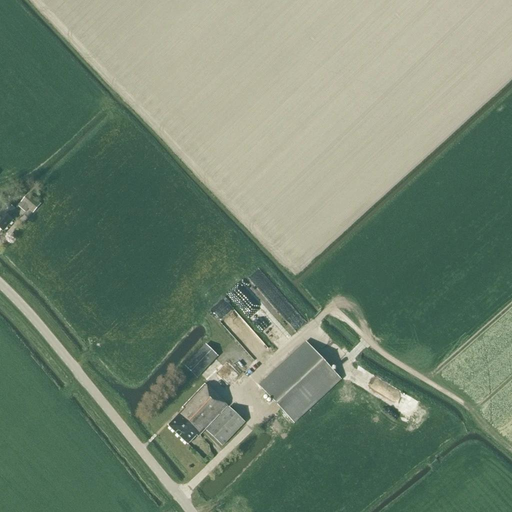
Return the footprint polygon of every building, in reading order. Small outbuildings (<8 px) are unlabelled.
[(41,204),(29,194),(21,203),(33,214),(41,204)] [(0,211),(0,230),(3,232),(13,221),(9,217),(16,210),(8,203),(0,211)] [(232,298),(255,319),(264,310),(241,288),(232,298)] [(222,322),(236,311),(227,301),(213,312),(222,322)] [(259,386),(295,424),(341,380),(305,342),(259,386)] [(185,367),(198,379),(218,357),(206,345),(185,367)] [(188,445),(196,437),(198,438),(206,431),(222,447),(245,423),(206,386),(168,426),(188,445)] [(387,407),(401,413),(407,399),(392,393),(387,407)]
